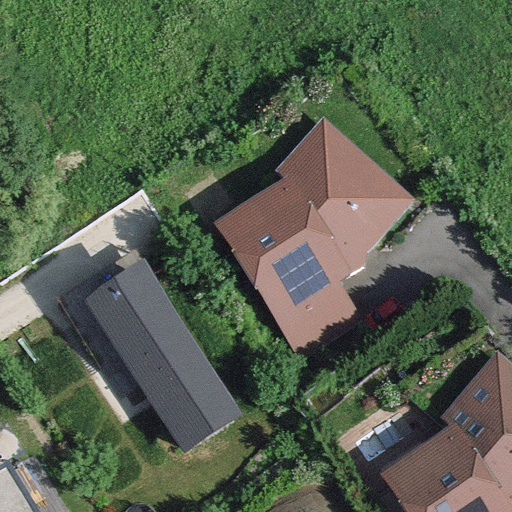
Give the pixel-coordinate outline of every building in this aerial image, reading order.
[(281,186),(288,197),(292,203),(338,150),(322,137),(281,186)] [(227,240),(306,355),(354,322),(330,287),(357,268),(359,259),(355,252),(372,240),(402,204),(338,150),(292,203),(288,197),(227,240)] [(98,317),(193,454),(237,424),(142,287),(98,317)] [(450,435),(458,445),(462,451),(506,397),(511,401),(511,380),(502,372),(450,435)] [(397,489),(413,511),(511,511),(511,401),(506,397),(462,451),(458,445),(397,489)] [(0,478),(0,511),(27,511),(5,475),(0,478)]
